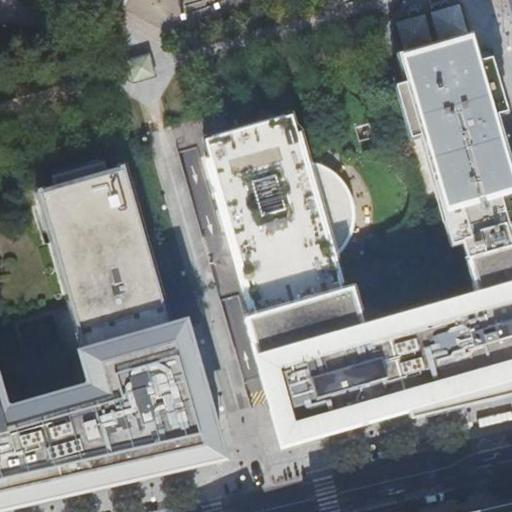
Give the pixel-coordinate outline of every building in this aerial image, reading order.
[(462,246),(467,264),(511,250),(511,173),(497,120),(506,117),(490,63),(481,65),(472,36),(395,58),(404,87),(394,90),(409,143),(419,140),(451,250),(462,246)] [(126,61),(133,85),(157,78),(150,54),(126,61)] [(252,311),(255,321),(245,324),(281,450),(408,414),(409,419),(511,395),(511,250),(467,264),(477,300),(363,332),(351,293),(342,296),(339,286),(332,261),(335,259),(340,253),(345,247),(348,241),(352,232),(353,224),(354,216),(354,210),(352,201),(346,188),(342,182),(335,176),(328,171),(321,167),(307,163),(304,163),(296,137),(288,139),(283,120),(211,140),(217,159),(209,161),(209,162),(228,227),(252,311)] [(304,163),(307,163),(299,136),(296,137),(304,163)] [(249,312),(252,311),(228,227),(209,162),(206,163),(249,312)] [(3,419),(0,407),(0,511),(8,511),(223,464),(184,328),(170,332),(124,169),(119,171),(120,175),(107,178),(103,165),(51,181),(55,193),(42,197),(41,193),(36,195),(93,393),(3,419)] [(332,261),(339,286),(342,286),(335,259),(332,261)]
